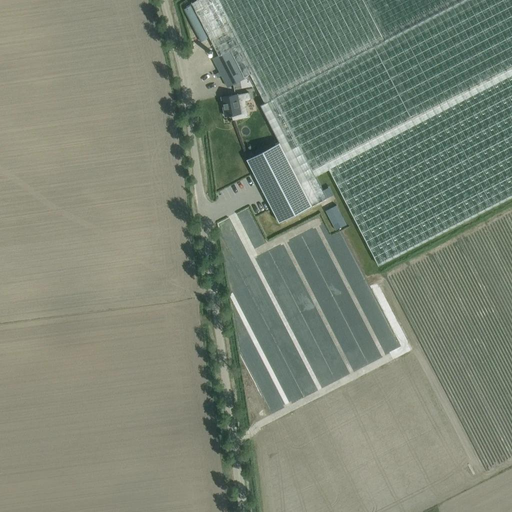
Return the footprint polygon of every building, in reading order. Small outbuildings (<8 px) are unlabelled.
[(511,0),(196,0),(192,2),(219,55),(231,49),(245,77),(256,71),(270,100),(274,98),(315,176),(511,74),(511,0)] [(245,77),(231,49),(219,55),(213,58),(228,86),(233,83),(245,77)] [(238,94),(237,94),(221,97),(225,116),(231,115),(231,116),(232,115),(233,119),(247,117),(247,116),(245,106),(246,106),(245,100),(250,99),(249,92),(238,94)] [(279,142),(247,158),(280,222),(312,205),(279,142)] [(265,196),(252,200),(254,205),(267,200),(265,196)]
